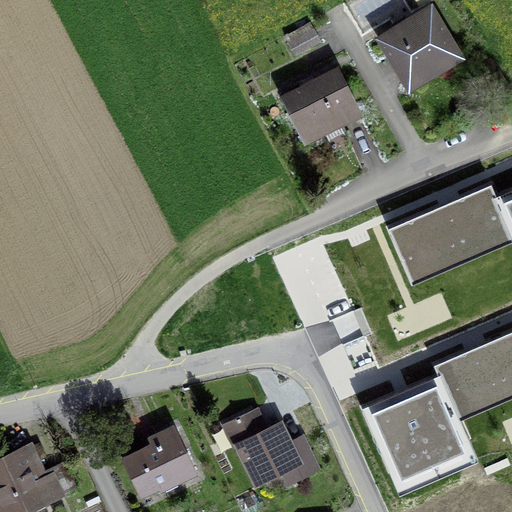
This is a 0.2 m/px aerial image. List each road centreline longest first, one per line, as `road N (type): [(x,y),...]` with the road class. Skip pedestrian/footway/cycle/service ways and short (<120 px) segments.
road 1 (residential): [(123,387),(150,334),(199,278),(274,236),(511,138)]
road 2 (residential): [(123,387),(267,350),(295,355),(314,372),(374,511)]
road 3 (residential): [(64,401),(116,511)]
